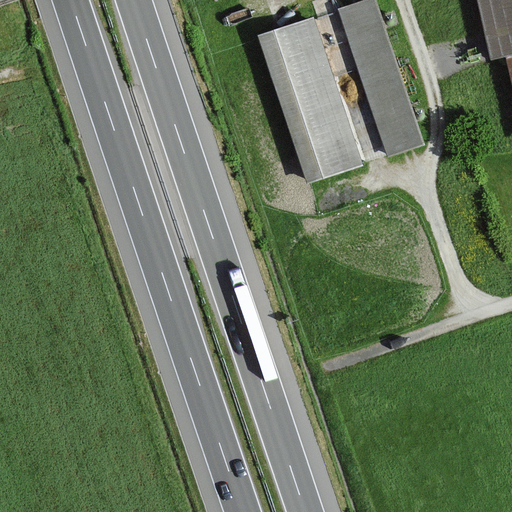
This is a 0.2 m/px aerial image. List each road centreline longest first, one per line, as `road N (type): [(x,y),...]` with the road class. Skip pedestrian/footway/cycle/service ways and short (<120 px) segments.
road 1 (motorway): [(70,0),(243,511)]
road 2 (motorway): [(305,511),(133,0)]
road 3 (track): [(173,511),(25,69),(0,76)]
road 4 (track): [(329,363),(511,300)]
